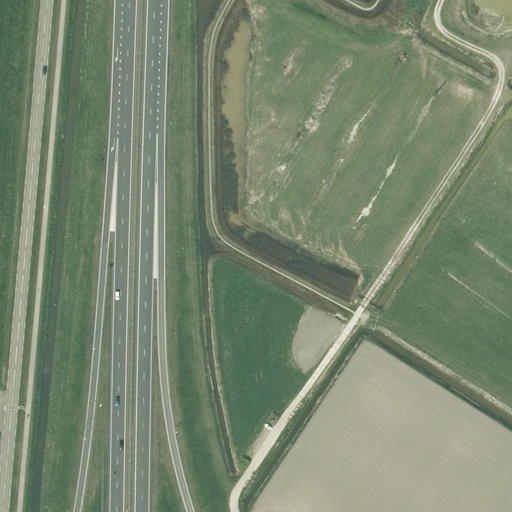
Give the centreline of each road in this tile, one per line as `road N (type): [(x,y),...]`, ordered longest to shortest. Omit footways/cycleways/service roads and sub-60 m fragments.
road 1 (secondary): [(1,511),(46,0)]
road 2 (track): [(357,314),(500,85),(493,58),(439,26),(440,0)]
road 3 (trunk): [(124,132),(111,162),(76,511)]
road 4 (trunk): [(190,511),(163,384),(160,182),(149,133)]
road 5 (trunk): [(124,132),(116,511)]
road 6 (trunk): [(141,511),(149,133)]
road 7 (trunk): [(149,133),(154,0)]
road 8 (trunk): [(129,0),(124,132)]
